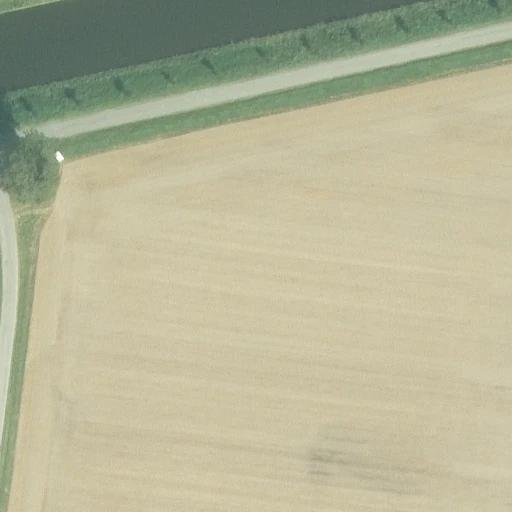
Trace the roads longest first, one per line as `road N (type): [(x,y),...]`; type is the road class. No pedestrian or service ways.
road 1 (unclassified): [(0,143),(511,31)]
road 2 (unclassified): [(0,384),(8,283),(0,198)]
